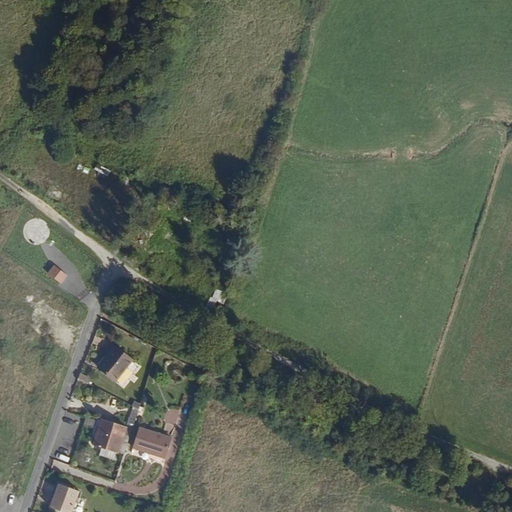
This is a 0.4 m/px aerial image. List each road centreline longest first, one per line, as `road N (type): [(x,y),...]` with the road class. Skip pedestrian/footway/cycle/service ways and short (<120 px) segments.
road 1 (track): [(511,474),(216,321)]
road 2 (residential): [(115,260),(25,511)]
road 3 (track): [(0,177),(216,321)]
